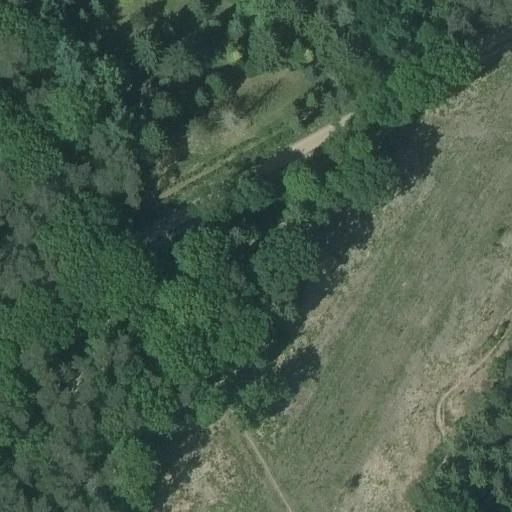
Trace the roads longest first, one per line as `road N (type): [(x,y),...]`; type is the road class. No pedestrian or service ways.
road 1 (track): [(0,311),(511,25)]
road 2 (track): [(94,282),(0,120)]
